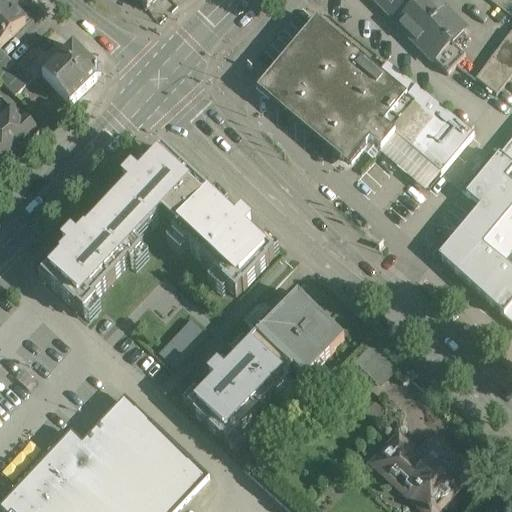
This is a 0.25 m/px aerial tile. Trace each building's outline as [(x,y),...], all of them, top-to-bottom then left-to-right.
[(0,0),(0,49),(25,26),(0,0)] [(159,0),(136,0),(148,12),(159,0)] [(373,0),(397,24),(395,26),(430,61),(461,30),(431,0),(373,0)] [(378,76),(315,23),(256,93),(347,170),(370,144),(381,153),(394,137),(418,109),(407,101),(378,76)] [(511,34),(475,82),(496,98),(511,76),(511,34)] [(97,73),(73,49),(57,64),(53,60),(49,65),(53,69),(42,79),(70,108),(97,82),(97,73)] [(0,80),(14,67),(0,52),(0,80)] [(0,80),(0,85),(14,100),(32,83),(15,66),(14,67),(0,80)] [(416,90),(387,66),(378,76),(407,101),(416,90)] [(474,138),(416,90),(407,101),(418,109),(394,137),(441,177),(474,138)] [(1,103),(0,102),(0,176),(22,155),(24,157),(29,152),(28,150),(39,140),(39,139),(38,138),(38,139),(24,123),(22,125),(12,115),(13,114),(12,113),(11,114),(1,103)] [(511,143),(499,159),(511,169),(511,143)] [(75,252),(48,280),(86,315),(172,221),(184,232),(178,238),(244,299),(284,256),(257,231),(261,227),(250,216),(246,221),(172,152),(148,177),(141,171),(131,182),(137,188),(88,241),(80,235),(69,247),(75,252)] [(511,169),(499,159),(495,155),(463,194),(467,198),(482,211),(439,260),(457,276),(458,277),(488,305),(490,306),(511,326),(511,169)] [(344,343),(298,299),(259,339),(297,376),(305,383),(344,343)] [(177,373),(209,338),(191,321),(159,356),(177,373)] [(297,376),(259,339),(230,369),(225,365),(215,376),(220,381),(196,406),(234,442),(297,376)] [(185,511),(214,482),(127,402),(85,446),(74,436),(2,511),(185,511)] [(374,407),(364,417),(373,425),(382,415),(374,407)] [(408,462),(394,449),(395,447),(394,446),(374,467),(395,487),(402,480),(408,473),(403,469),(403,467),(408,462)] [(438,449),(425,463),(425,467),(426,467),(422,472),(413,464),(412,465),(408,462),(403,467),(403,469),(408,473),(402,480),(417,494),(412,499),(413,503),(421,511),(429,511),(439,502),(442,504),(445,504),(466,482),(448,465),(449,463),(449,459),(438,449)]
